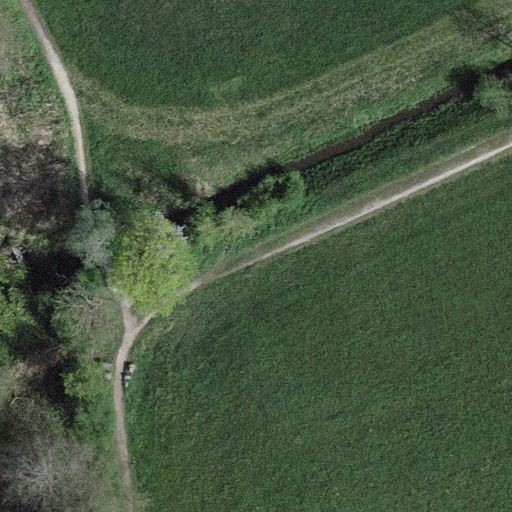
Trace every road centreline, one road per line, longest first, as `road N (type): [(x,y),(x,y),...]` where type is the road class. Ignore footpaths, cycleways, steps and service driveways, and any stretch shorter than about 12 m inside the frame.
road 1 (track): [(74,121),(213,131),(499,0)]
road 2 (track): [(511,141),(217,271),(133,324)]
